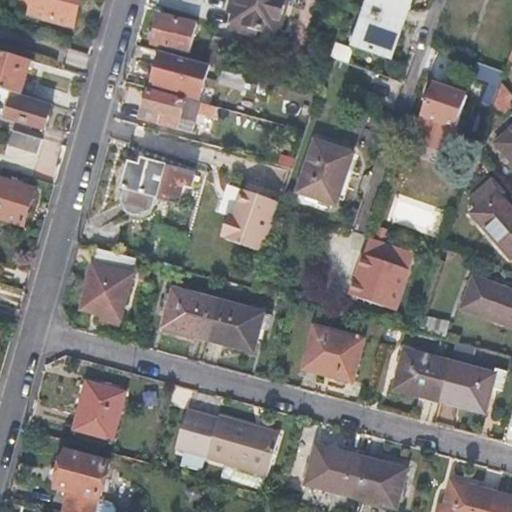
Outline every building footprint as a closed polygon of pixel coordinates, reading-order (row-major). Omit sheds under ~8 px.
[(34,0),(31,14),(73,28),(82,0),(34,0)] [(238,0),(231,0),(227,14),(235,16),(238,0)] [(238,0),(235,16),(231,30),(257,37),(259,30),(275,35),(284,0),(238,0)] [(369,0),(365,12),(402,25),(410,0),(369,0)] [(402,25),(365,12),(354,44),(390,57),(402,25)] [(198,25),(160,16),(152,45),(190,55),(198,25)] [(209,66),(224,71),(231,43),(217,39),(209,66)] [(349,61),(349,46),(332,45),(332,60),(349,61)] [(0,89),(13,93),(19,95),(25,78),(20,76),(25,60),(0,52),(0,89)] [(208,66),(161,54),(151,87),(199,100),(208,66)] [(20,76),(25,78),(30,61),(25,60),(20,76)] [(504,74),(476,64),(471,80),(487,85),(481,105),(492,109),(493,105),(502,82),(504,74)] [(246,76),(224,71),(220,84),(243,90),(246,76)] [(500,114),(511,103),(511,93),(502,82),(493,105),(500,114)] [(428,130),(452,138),(467,97),(433,85),(422,116),(432,120),(428,130)] [(19,95),(13,93),(6,119),(44,130),(51,105),(19,95)] [(216,109),(185,100),(184,104),(147,94),(143,110),(154,113),(151,122),(177,129),(179,120),(194,124),(197,114),(213,119),(216,109)] [(138,114),(119,108),(115,121),(138,126),(140,117),(138,114)] [(154,113),(143,110),(140,119),(151,122),(154,113)] [(511,129),(496,144),(511,161),(511,129)] [(41,140),(13,132),(10,145),(38,153),(41,140)] [(320,200),(336,206),(354,155),(316,142),(297,192),(308,196),(320,200)] [(147,170),(148,163),(141,161),(140,168),(147,170)] [(156,199),(161,182),(183,188),(189,190),(193,175),(148,163),(147,170),(140,168),(129,165),(122,189),(126,190),(124,192),(123,195),(122,198),(122,201),(122,204),(123,207),(125,210),(127,213),(129,215),(133,216),(137,217),(140,217),(143,216),(147,215),(149,213),(151,211),(153,207),(154,203),(154,201),(154,199),(156,199)] [(485,201),(497,192),(502,198),(510,190),(496,174),(478,191),(485,201)] [(0,179),(0,217),(24,225),(35,190),(0,179)] [(161,182),(156,199),(178,204),(183,188),(161,182)] [(225,241),(262,254),(280,204),(242,191),(233,218),(227,216),(220,237),(226,239),(225,241)] [(511,209),(502,198),(497,192),(485,201),(478,191),(463,204),(494,240),(474,258),(502,268),(511,259),(511,209)] [(320,200),(308,196),(306,201),(318,206),(320,200)] [(395,313),(415,255),(372,240),(361,271),(364,272),(360,282),(357,281),(351,298),(395,313)] [(138,260),(99,250),(83,311),(120,321),(138,260)] [(511,292),(472,278),(461,309),(511,326),(511,292)] [(174,290),(163,330),(254,354),(264,314),(174,290)] [(418,318),(413,332),(444,341),(448,325),(418,318)] [(315,328),(305,369),(354,383),(365,342),(315,328)] [(475,370),(480,350),(460,345),(455,365),(475,370)] [(492,392),(496,376),(475,370),(455,365),(405,351),(395,391),(486,416),(492,392)] [(506,378),(496,376),(492,392),(502,394),(506,378)] [(74,432),(113,443),(127,395),(88,384),(74,432)] [(280,435),(219,417),(219,419),(187,410),(177,448),(269,473),(280,435)] [(348,511),(351,499),(397,511),(407,472),(318,448),(308,487),(335,494),(330,511),(348,511)] [(68,494),(64,511),(98,511),(100,503),(110,466),(68,455),(67,457),(62,475),(57,491),(68,494)] [(57,474),(62,475),(67,457),(62,456),(59,459),(55,471),(57,474)] [(511,511),(511,499),(453,483),(445,511),(511,511)]
